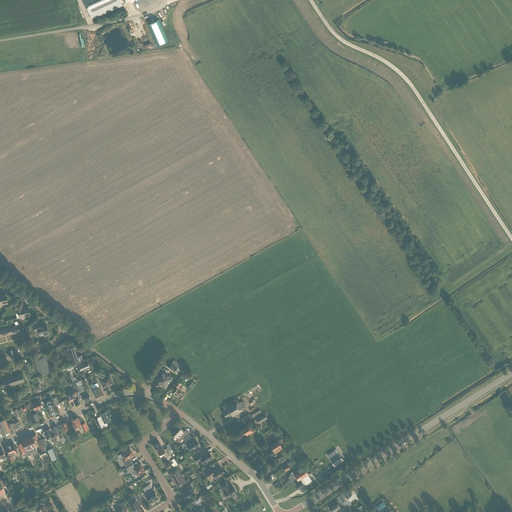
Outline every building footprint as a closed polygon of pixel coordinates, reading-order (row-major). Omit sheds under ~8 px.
[(82,0),(91,19),(122,6),(119,0),(82,0)] [(154,47),(167,42),(158,18),(147,22),(154,40),(151,41),(154,47)] [(15,307),(14,307),(15,313),(18,313),(20,319),(30,316),(28,307),(23,308),(22,302),(14,303),(15,307)] [(48,334),(46,326),(46,325),(40,326),(39,323),(33,324),(35,331),(38,330),(40,336),(44,335),(44,337),(48,336),(48,334)] [(18,326),(8,328),(10,335),(20,332),(18,326)] [(0,337),(10,335),(8,328),(0,330),(0,337)] [(67,360),(71,359),(73,363),(74,363),(82,360),(81,356),(77,357),(74,347),(64,350),(67,360)] [(39,375),(50,372),(46,358),(34,361),(39,375)] [(174,360),(172,363),(168,368),(174,372),(175,371),(176,372),(179,369),(180,370),(183,366),(174,360)] [(87,361),(77,365),(80,371),(89,367),(87,361)] [(165,388),(171,378),(161,372),(155,382),(160,385),(165,388)] [(12,377),(14,385),(24,382),(22,374),(12,377)] [(112,383),(112,382),(109,375),(101,379),(100,376),(96,378),(99,384),(102,383),(103,386),(109,384),(110,384),(112,384),(112,383)] [(5,388),(14,385),(12,377),(2,380),(5,388)] [(179,379),(177,381),(174,385),(178,388),(177,389),(173,393),(180,399),(184,394),(181,391),(183,389),(179,386),(183,381),(179,379)] [(77,392),(80,391),(84,389),(82,383),(78,385),(77,382),(73,383),(77,392)] [(92,389),(95,397),(101,394),(98,387),(99,387),(97,383),(91,386),(92,389)] [(81,393),(82,397),(84,401),(91,398),(88,393),(86,394),(85,390),(84,391),(81,393)] [(76,391),(72,392),(65,395),(68,402),(73,400),(75,405),(80,403),(76,391)] [(57,412),(52,399),(44,403),(49,415),(57,412)] [(240,404),(240,403),(238,404),(236,399),(225,405),(222,407),(224,411),(222,412),(226,418),(231,415),(232,417),(244,410),(242,407),(246,405),(244,401),(240,404)] [(42,407),(40,401),(32,404),(35,410),(42,407)] [(34,409),(30,411),(34,422),(40,420),(37,413),(35,413),(34,409)] [(262,414),(260,410),(251,415),(254,420),(262,414)] [(111,420),(107,411),(100,414),(101,416),(97,418),(101,428),(107,426),(107,425),(106,422),(111,420)] [(27,413),(18,417),(23,427),(32,423),(27,413)] [(244,424),(252,419),(249,414),(241,419),(244,424)] [(259,424),(267,419),(264,414),(256,419),(259,424)] [(85,422),(81,424),(78,417),(71,420),(72,425),(74,428),(79,426),(81,431),(81,432),(83,431),(83,432),(88,430),(85,422)] [(0,425),(1,428),(0,428),(0,437),(2,437),(0,432),(2,431),(4,434),(10,431),(5,419),(0,421),(0,425)] [(16,429),(21,427),(18,420),(15,421),(15,420),(9,423),(12,432),(13,431),(13,432),(15,431),(15,430),(16,430),(16,429)] [(70,434),(72,433),(71,430),(70,429),(66,422),(61,425),(64,432),(66,430),(68,435),(69,435),(69,436),(71,435),(70,434)] [(65,439),(63,437),(60,428),(58,429),(57,426),(52,428),(55,435),(58,434),(61,441),(65,439)] [(183,439),(185,441),(191,437),(187,434),(188,433),(187,433),(185,430),(184,431),(178,426),(173,431),(170,433),(177,439),(176,440),(179,442),(179,443),(183,439)] [(247,435),(253,432),(249,426),(241,431),(243,435),(247,434),(247,435)] [(54,435),(52,436),(50,429),(43,432),(46,439),(48,438),(49,440),(51,439),(52,442),(56,440),(54,435)] [(25,447),(23,448),(25,453),(27,456),(32,455),(32,456),(33,456),(37,455),(36,451),(37,451),(35,446),(36,446),(35,444),(37,443),(37,441),(38,441),(36,435),(22,440),(25,447)] [(280,445),(284,443),(281,439),(270,446),(271,448),(263,453),(267,459),(282,448),(280,445)] [(188,449),(190,452),(199,446),(195,440),(190,443),(188,440),(181,445),(185,451),(188,449)] [(21,455),(25,453),(23,448),(21,443),(17,445),(21,455)] [(164,450),(159,443),(153,446),(159,455),(162,453),(166,458),(171,454),(167,448),(164,450)] [(12,455),(17,453),(14,444),(4,448),(9,461),(13,459),(12,455)] [(127,450),(120,454),(117,456),(120,460),(121,459),(126,467),(132,462),(130,458),(134,455),(131,451),(132,451),(130,447),(126,450),(127,450)] [(209,453),(209,452),(201,457),(199,454),(193,458),(196,463),(201,460),(203,464),(213,459),(211,456),(212,455),(212,454),(212,453),(211,453),(210,453),(209,453)] [(339,454),(331,460),(335,467),(344,461),(339,454)] [(138,465),(137,462),(126,469),(128,472),(130,473),(132,472),(134,475),(135,475),(136,474),(137,476),(145,471),(140,464),(138,465)] [(169,474),(173,480),(181,475),(179,471),(181,470),(178,465),(173,468),(174,471),(169,474)] [(213,475),(215,479),(224,473),(220,467),(213,472),(211,469),(204,473),(208,479),(213,475)] [(295,472),(294,471),(286,477),(291,483),(298,479),(299,480),(309,473),(306,468),(296,475),(294,473),(295,472)] [(181,475),(173,480),(177,487),(182,483),(184,486),(189,482),(187,480),(185,481),(181,475)] [(305,485),(311,481),(307,475),(301,479),(301,480),(296,484),(299,489),(305,485),(304,485),(305,484),(305,485)] [(223,492),(227,498),(236,492),(232,486),(229,488),(228,486),(225,481),(220,485),(222,489),(224,491),(223,492)] [(145,495),(149,503),(157,498),(156,495),(156,494),(154,493),(153,490),(149,492),(148,491),(151,489),(149,485),(143,489),(145,492),(146,492),(147,494),(145,495)] [(190,485),(185,488),(186,491),(181,494),(184,500),(193,495),(191,492),(193,490),(190,485)] [(143,503),(141,499),(138,494),(133,497),(135,499),(128,504),(133,511),(135,511),(141,508),(139,505),(143,503)] [(11,495),(8,497),(12,506),(16,504),(11,495)] [(342,503),(345,500),(341,495),(337,497),(339,500),(337,501),(338,503),(330,508),(332,511),(335,511),(341,508),(340,505),(342,504),(342,503)] [(201,501),(199,498),(191,504),(192,507),(192,511),(191,511),(203,511),(203,506),(201,506),(201,505),(201,504),(200,504),(200,503),(200,502),(199,502),(201,501)] [(127,508),(123,502),(118,505),(120,508),(116,511),(125,511),(124,510),(127,508)]
